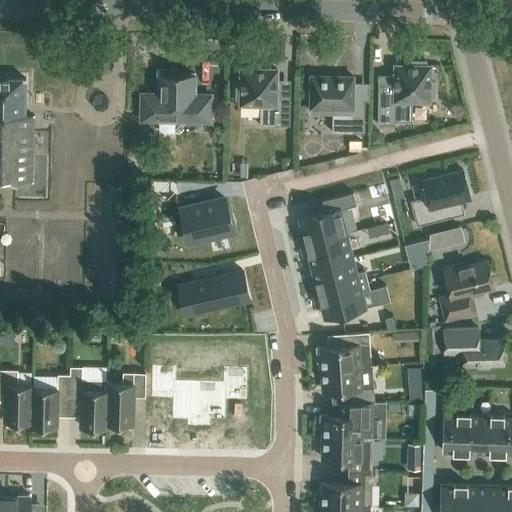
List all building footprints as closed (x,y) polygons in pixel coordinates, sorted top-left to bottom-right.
[(426,64),(426,60),(412,60),(412,64),(395,64),(394,92),(378,92),(378,124),(395,124),(395,120),(412,120),(412,100),(430,100),(430,95),(434,95),(434,82),(430,82),(431,64),(426,64)] [(259,67),(259,64),(246,63),(246,67),(241,67),(240,84),(237,84),(236,98),(240,98),(240,103),(260,103),(260,123),(289,124),(290,96),(276,96),(277,68),(259,67)] [(195,95),(195,73),(178,73),(178,69),(158,69),(158,94),(142,94),(142,119),(158,119),(158,121),(176,121),(176,120),(210,120),(211,95),(195,95)] [(25,113),(25,76),(0,75),(0,179),(33,180),(34,113),(26,113),(25,113)] [(364,132),(365,100),(353,99),(353,75),(311,75),(310,111),(332,111),(332,131),(364,132)] [(470,196),(463,169),(423,179),(427,195),(411,199),(417,225),(449,217),(445,202),(470,196)] [(390,199),(392,187),(379,185),(377,197),(390,199)] [(299,233),(302,243),(346,232),(340,207),(357,203),(354,191),(323,199),(326,210),(301,217),(304,231),(299,233)] [(222,195),(173,204),(179,238),(227,230),(222,195)] [(445,248),(441,231),(429,234),(429,252),(445,248)] [(352,256),(346,232),(302,243),(304,254),(310,253),(313,266),(352,256)] [(414,267),(427,264),(427,238),(408,243),(414,267)] [(236,244),(246,282),(256,279),(246,241),(236,244)] [(359,281),(352,256),(313,266),(317,280),(311,282),(314,292),(359,281)] [(493,286),(486,258),(463,264),(462,260),(442,266),(449,292),(438,295),(444,319),(476,310),(471,292),(493,286)] [(179,283),(186,314),(249,298),(242,268),(179,283)] [(365,306),(359,281),(314,292),(317,303),(322,301),(326,316),(365,306)] [(262,374),(284,370),(270,312),(249,316),(262,374)] [(396,327),(393,315),(385,317),(388,329),(396,327)] [(306,319),(307,333),(323,332),(322,317),(306,319)] [(88,339),(88,325),(73,324),(73,339),(88,339)] [(441,324),(427,324),(427,352),(442,352),(441,324)] [(478,338),(478,326),(443,327),(444,351),(461,350),(462,363),(502,362),(501,337),(478,338)] [(322,368),(360,366),(359,354),(371,353),(370,331),(346,333),(346,344),(317,346),(318,360),(321,360),(322,368)] [(107,426),(108,381),(107,381),(107,379),(83,378),(83,366),(70,365),(70,373),(70,397),(82,398),(81,426),(107,426)] [(350,401),(374,400),(373,386),(373,376),(361,377),(360,366),(322,368),(323,390),(349,388),(350,401)] [(31,424),(32,383),(18,383),(18,368),(7,368),(0,368),(0,392),(6,392),(5,420),(8,420),(8,424),(19,424),(19,420),(30,421),(30,424),(31,424)] [(200,429),(201,384),(178,383),(179,369),(154,368),(152,401),(174,402),(173,422),(188,423),(188,429),(200,429)] [(249,404),(250,371),(225,370),(224,385),(201,384),(200,429),(212,430),(212,424),(227,424),(228,404),(249,404)] [(108,381),(107,426),(108,426),(108,423),(119,423),(119,426),(130,427),(130,423),(133,423),(134,395),(146,396),(146,372),(134,371),(123,371),(123,382),(108,381)] [(70,397),(70,373),(58,373),(57,387),(33,387),(33,383),(32,383),(31,424),(57,425),(58,397),(70,397)] [(502,385),(501,373),(480,373),(481,386),(502,385)] [(425,387),(425,401),(435,401),(435,387),(425,387)] [(374,437),(374,416),(386,416),(386,400),(374,400),(350,401),(332,402),(332,414),(321,414),(320,427),(323,427),(323,436),(374,437)] [(435,401),(425,401),(425,416),(435,416),(435,401)] [(469,452),(470,413),(444,412),(442,451),(469,452)] [(491,413),(470,413),(469,452),(489,452),(491,413)] [(511,413),(491,413),(489,452),(511,453),(511,413)] [(435,416),(425,416),(424,431),(434,431),(435,416)] [(434,431),(424,431),(424,446),(434,446),(434,431)] [(348,470),(372,471),(373,459),(374,437),(323,436),(323,458),(349,459),(348,470)] [(408,445),(408,457),(422,457),(422,445),(408,445)] [(434,446),(424,446),(423,461),(433,461),(434,446)] [(433,461),(423,461),(423,476),(433,476),(433,461)] [(348,482),(322,482),(322,504),(372,505),(372,471),(348,470),(348,482)] [(433,476),(423,476),(423,491),(433,491),(433,476)] [(467,511),(468,483),(441,483),(440,511),(467,511)] [(468,483),(467,511),(487,511),(489,484),(468,483)] [(508,511),(509,485),(489,484),(487,511),(508,511)] [(433,491),(423,491),(422,505),(432,505),(433,491)] [(7,497),(6,511),(30,511),(31,494),(18,494),(18,497),(7,497)]
